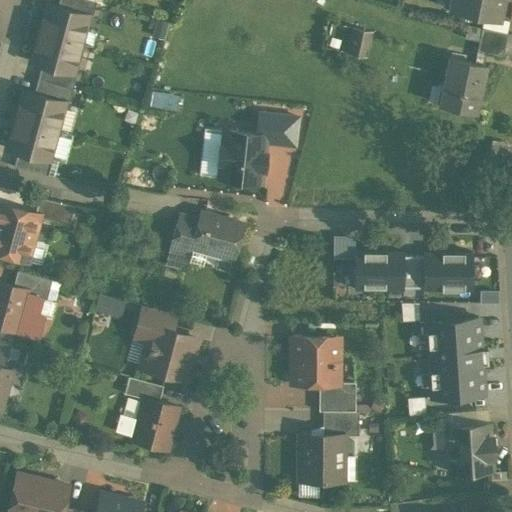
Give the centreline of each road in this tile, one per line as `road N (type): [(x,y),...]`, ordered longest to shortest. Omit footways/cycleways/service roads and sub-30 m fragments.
road 1 (residential): [(253,355),(256,266),(277,211),(511,218)]
road 2 (residential): [(0,430),(180,475)]
road 3 (residential): [(180,475),(217,351),(234,344),(253,355)]
road 4 (residential): [(0,169),(142,197)]
road 5 (residential): [(249,491),(253,355)]
